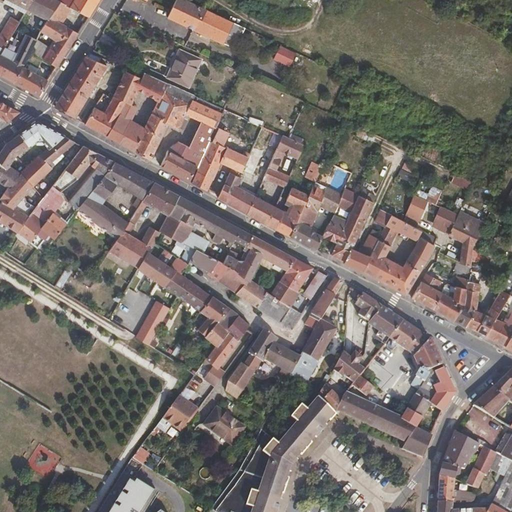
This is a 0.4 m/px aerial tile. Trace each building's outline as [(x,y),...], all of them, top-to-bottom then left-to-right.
[(0,0),(0,1),(2,2),(3,0),(9,0),(18,5),(26,9),(31,0),(0,0)] [(48,22),(50,19),(59,3),(58,2),(53,0),(31,0),(26,9),(25,12),(28,14),(30,11),(40,17),(48,22)] [(59,0),(58,2),(59,3),(70,9),(75,0),(59,0)] [(98,0),(75,0),(70,9),(87,18),(98,0)] [(234,23),(187,0),(175,0),(168,16),(193,29),(224,44),(231,28),(234,23)] [(70,9),(59,3),(50,19),(61,25),(70,9)] [(26,9),(18,5),(11,16),(19,20),(25,12),(26,9)] [(0,50),(3,45),(13,28),(19,20),(11,16),(0,34),(0,50)] [(34,28),(37,29),(43,32),(48,22),(40,17),(34,28)] [(61,25),(50,19),(48,22),(43,32),(41,35),(52,42),(68,50),(77,34),(61,25)] [(41,35),(43,32),(37,29),(32,38),(37,41),(41,35)] [(0,75),(14,83),(23,68),(31,53),(37,41),(32,38),(26,35),(11,61),(4,57),(8,48),(3,45),(0,50),(0,75)] [(52,42),(41,35),(37,41),(31,53),(42,60),(52,42)] [(68,50),(52,42),(42,60),(57,69),(68,50)] [(294,52),(281,45),(274,60),(288,66),(294,52)] [(201,60),(179,49),(166,76),(188,87),(201,60)] [(96,61),(87,56),(55,109),(73,119),(103,70),(105,70),(108,64),(98,58),(96,61)] [(23,68),(14,83),(40,96),(49,82),(23,68)] [(158,102),(167,83),(144,73),(140,80),(121,70),(119,74),(121,75),(110,94),(126,103),(130,104),(137,91),(158,102)] [(183,120),(186,114),(193,101),(195,96),(167,83),(158,102),(146,129),(134,153),(149,161),(167,124),(178,129),(179,128),(183,120)] [(106,138),(126,103),(110,94),(108,96),(100,111),(93,107),(85,126),(106,138)] [(197,174),(217,127),(216,126),(221,115),(193,101),(186,114),(202,122),(189,148),(184,145),(184,142),(181,141),(180,143),(179,143),(170,148),(169,151),(167,150),(159,166),(190,182),(194,173),(197,174)] [(20,113),(0,102),(0,117),(1,118),(8,122),(20,113)] [(106,138),(118,145),(131,121),(128,120),(135,107),(130,104),(126,103),(106,138)] [(137,108),(135,107),(128,120),(131,121),(137,108)] [(134,153),(146,129),(131,121),(118,145),(134,153)] [(53,147),(66,137),(38,122),(8,144),(9,147),(17,157),(39,142),(43,143),(49,150),(53,147)] [(272,130),(261,125),(255,138),(266,143),(272,130)] [(244,173),(249,160),(245,158),(222,147),(229,133),(217,127),(197,174),(192,183),(206,191),(208,189),(220,162),(231,168),(238,171),(244,173)] [(280,134),(275,147),(266,168),(261,182),(260,183),(281,193),(289,176),(275,170),(283,153),(293,157),(291,163),(294,164),(303,144),(286,136),(280,134)] [(66,137),(53,147),(42,158),(47,165),(77,143),(66,137)] [(266,168),(275,147),(266,143),(255,138),(252,144),(245,158),(249,160),(266,168)] [(8,144),(0,153),(0,158),(10,167),(14,159),(17,157),(9,147),(8,144)] [(70,202),(79,209),(115,163),(85,147),(52,186),(61,192),(78,179),(92,163),(99,167),(70,202)] [(10,167),(0,158),(0,183),(10,190),(20,174),(10,167)] [(47,165),(42,158),(23,173),(23,174),(33,185),(50,168),(47,165)] [(249,160),(244,173),(261,182),(266,168),(249,160)] [(115,163),(79,209),(120,237),(123,231),(129,222),(102,203),(119,183),(144,199),(156,184),(115,163)] [(413,181),(414,166),(401,164),(399,179),(413,181)] [(218,198),(247,215),(254,198),(236,189),(242,178),(236,175),(230,172),(219,195),(218,198)] [(351,175),(345,172),(341,182),(346,184),(351,175)] [(317,177),(307,173),(301,188),(310,192),(315,182),(317,177)] [(20,197),(33,185),(23,174),(22,176),(20,174),(10,190),(20,197)] [(317,247),(322,236),(321,236),(323,233),(316,230),(315,233),(309,229),(319,206),(333,213),(337,204),(342,195),(315,182),(310,192),(309,195),(291,237),(315,250),(317,247)] [(156,184),(144,199),(172,215),(182,198),(156,184)] [(61,192),(52,186),(43,196),(29,217),(19,231),(35,241),(55,212),(65,198),(61,192)] [(291,237),(309,195),(291,187),(285,199),(286,200),(297,205),(294,212),(292,217),(288,215),(282,212),(274,229),(290,238),(291,237)] [(337,204),(352,212),(359,196),(344,189),(342,195),(337,204)] [(10,190),(3,200),(14,207),(20,197),(10,190)] [(414,195),(403,220),(415,227),(428,201),(414,195)] [(361,273),(381,234),(378,233),(372,243),(367,241),(360,254),(351,249),(374,203),(359,196),(352,212),(347,221),(337,243),(331,254),(345,263),(345,264),(361,273)] [(203,209),(182,198),(172,215),(192,227),(195,222),(203,209)] [(275,208),(254,198),(247,215),(267,226),(275,208)] [(14,207),(3,200),(0,204),(0,217),(19,231),(29,217),(14,207)] [(347,221),(352,212),(337,204),(333,213),(332,214),(347,221)] [(458,215),(440,207),(431,226),(447,233),(458,215)] [(274,229),(282,212),(282,211),(275,208),(267,226),(274,229)] [(243,231),(203,209),(195,222),(233,243),(234,242),(235,241),(243,231)] [(463,211),(460,209),(458,215),(447,233),(463,241),(461,262),(472,267),(478,247),(485,226),(462,216),(463,211)] [(386,211),(384,211),(377,223),(385,227),(392,214),(386,211)] [(67,224),(55,212),(35,241),(42,246),(52,232),(57,237),(67,224)] [(322,236),(337,243),(347,221),(332,214),(329,222),(327,222),(323,233),(321,236),(322,236)] [(381,234),(361,273),(406,296),(425,264),(434,246),(421,239),(402,267),(382,258),(396,231),(400,234),(399,236),(405,239),(406,236),(415,241),(419,234),(421,230),(415,227),(403,220),(392,214),(385,227),(381,234)] [(172,215),(162,231),(182,243),(189,231),(192,227),(172,215)] [(140,241),(151,247),(154,243),(162,231),(151,225),(140,241)] [(436,238),(421,230),(419,234),(435,242),(436,238)] [(133,237),(123,231),(120,237),(110,252),(120,257),(133,237)] [(218,262),(222,264),(227,256),(228,252),(189,231),(182,243),(196,251),(218,262)] [(243,231),(235,241),(247,247),(255,237),(243,231)] [(151,247),(140,241),(133,237),(120,257),(138,268),(148,253),(151,247)] [(255,237),(247,247),(251,249),(263,256),(281,265),(275,273),(282,277),(297,260),(255,237)] [(178,258),(154,243),(151,247),(148,253),(171,268),(178,258)] [(263,256),(251,249),(243,265),(239,274),(249,282),(250,282),(251,280),(263,256)] [(218,262),(196,251),(187,264),(210,273),(218,262)] [(227,256),(222,264),(224,265),(233,270),(237,261),(231,257),(232,254),(228,252),(227,256)] [(138,268),(164,287),(175,271),(171,268),(148,253),(138,268)] [(175,271),(179,274),(187,264),(178,258),(171,268),(175,271)] [(315,269),(297,260),(282,277),(280,280),(301,293),(315,269)] [(233,270),(234,271),(239,274),(243,265),(237,261),(233,270)] [(209,275),(225,284),(234,271),(233,270),(224,265),(222,264),(218,262),(210,273),(209,275)] [(179,274),(175,271),(164,287),(177,296),(188,280),(179,274)] [(249,282),(239,274),(234,271),(225,284),(239,293),(249,282)] [(275,273),(264,288),(268,291),(270,292),(280,280),(282,277),(275,273)] [(329,277),(322,273),(306,296),(313,301),(329,277)] [(440,281),(428,275),(425,274),(421,281),(412,298),(427,306),(436,289),(440,281)] [(468,291),(470,281),(457,276),(455,285),(468,291)] [(188,280),(177,296),(200,312),(209,319),(216,324),(229,308),(188,280)] [(250,282),(249,282),(239,293),(258,305),(268,291),(264,288),(251,280),(250,282)] [(280,280),(270,292),(294,308),(303,295),(301,293),(280,280)] [(320,321),(321,320),(344,285),(335,281),(312,316),(320,321)] [(440,281),(436,289),(442,291),(444,287),(445,284),(440,281)] [(482,283),(470,281),(468,291),(465,304),(476,309),(482,283)] [(452,301),(445,314),(455,319),(465,304),(468,291),(455,285),(454,297),(450,296),(449,299),(452,301)] [(432,308),(442,291),(436,289),(427,306),(432,308)] [(294,308),(270,292),(268,291),(258,305),(278,320),(295,329),(304,315),(294,308)] [(449,295),(442,291),(432,308),(445,314),(452,301),(449,299),(450,296),(449,295)] [(511,335),(511,291),(510,294),(501,308),(507,311),(511,313),(511,325),(511,326),(502,322),(495,318),(486,335),(485,337),(505,348),(511,335)] [(499,311),(501,308),(510,294),(503,291),(493,307),(499,311)] [(370,324),(382,308),(365,296),(356,306),(362,310),(359,316),(370,324)] [(455,319),(465,324),(476,309),(465,304),(455,319)] [(477,330),(486,335),(495,318),(499,311),(493,307),(486,315),(477,330)] [(239,316),(229,308),(216,324),(205,338),(216,346),(239,316)] [(403,322),(382,308),(370,324),(370,325),(387,337),(390,339),(403,322)] [(465,324),(477,330),(486,315),(476,309),(465,324)] [(511,325),(511,313),(507,311),(502,322),(511,326),(511,325)] [(239,316),(216,346),(206,359),(212,363),(214,365),(218,367),(219,366),(247,330),(250,324),(239,316)] [(320,321),(312,316),(305,326),(314,331),(320,321)] [(205,338),(216,324),(209,319),(198,332),(205,338)] [(335,329),(321,320),(320,321),(314,331),(299,357),(290,374),(289,376),(304,385),(335,329)] [(432,341),(403,322),(390,339),(415,356),(421,369),(418,375),(416,373),(415,375),(425,382),(429,375),(426,373),(442,366),(432,341)] [(266,359),(290,374),(299,357),(291,352),(276,342),(278,338),(265,329),(259,339),(251,354),(253,356),(247,366),(243,364),(231,383),(244,392),(262,361),(264,362),(266,359)] [(369,361),(371,363),(379,353),(390,339),(387,337),(369,361)] [(353,386),(360,377),(365,372),(359,366),(362,360),(353,353),(349,359),(342,355),(332,373),(341,380),(343,378),(353,386)] [(379,353),(371,363),(365,372),(360,377),(375,388),(376,389),(394,365),(379,353)] [(212,363),(206,359),(194,375),(200,380),(212,363)] [(218,367),(214,365),(205,377),(216,384),(226,371),(219,366),(218,367)] [(473,405),(494,418),(507,402),(511,405),(511,403),(511,368),(473,405)] [(434,390),(440,396),(454,394),(444,371),(436,374),(438,379),(441,386),(434,390)] [(375,388),(360,377),(353,386),(367,397),(375,388)] [(432,384),(434,390),(441,386),(438,379),(432,384)] [(412,402),(421,389),(422,386),(412,380),(402,396),(405,398),(412,402)] [(244,392),(231,383),(227,389),(241,399),(244,392)] [(339,411),(343,403),(332,393),(330,393),(324,388),(318,397),(320,398),(337,414),(339,411)] [(402,418),(416,427),(430,403),(441,412),(454,394),(440,396),(438,397),(436,399),(430,395),(421,389),(412,402),(408,409),(402,418)] [(440,396),(434,390),(430,395),(436,399),(438,397),(440,396)] [(183,432),(199,408),(180,393),(164,416),(183,432)] [(415,428),(416,427),(402,418),(348,393),(343,403),(339,411),(407,442),(415,428)] [(337,414),(320,398),(317,401),(336,418),(339,415),(337,414)] [(412,402),(405,398),(401,405),(408,409),(412,402)] [(275,511),(279,502),(282,494),(287,479),(290,472),(292,465),(297,460),(302,454),(312,442),(317,437),(326,425),(331,420),(333,421),(336,418),(317,401),(307,412),(301,408),(299,410),(294,412),(294,416),(291,419),(297,424),(278,446),(260,431),(253,442),(237,474),(232,480),(211,510),(210,511),(275,511)] [(494,418),(511,428),(511,427),(511,405),(507,402),(494,418)] [(218,406),(211,416),(240,434),(246,424),(218,406)] [(235,441),(240,434),(211,416),(206,424),(222,435),(223,433),(235,441)] [(328,427),(326,425),(317,437),(319,438),(328,427)] [(415,428),(407,442),(403,449),(404,450),(422,458),(431,436),(415,428)] [(456,430),(440,472),(455,479),(455,473),(458,473),(459,468),(464,470),(482,445),(456,430)] [(313,444),(312,442),(302,454),(304,456),(313,444)] [(487,474),(489,470),(497,454),(486,447),(474,467),(485,473),(487,474)] [(504,458),(497,454),(489,470),(495,473),(504,458)] [(511,465),(511,461),(506,459),(498,472),(506,476),(511,465)] [(161,511),(160,511),(159,511),(148,511),(159,495),(135,480),(143,467),(132,460),(131,462),(130,461),(123,472),(126,477),(104,511),(161,511)] [(298,462),(297,460),(292,465),(290,472),(292,473),(294,467),(298,462)] [(511,465),(506,476),(501,487),(505,489),(506,486),(511,489),(511,465)] [(485,473),(474,467),(466,485),(477,490),(485,473)] [(453,492),(455,479),(440,472),(438,501),(452,502),(472,502),(476,495),(453,492)] [(511,511),(511,510),(511,489),(500,509),(505,511),(511,511)] [(461,511),(451,511),(452,502),(438,501),(437,511),(474,511),(475,510),(461,511)]
